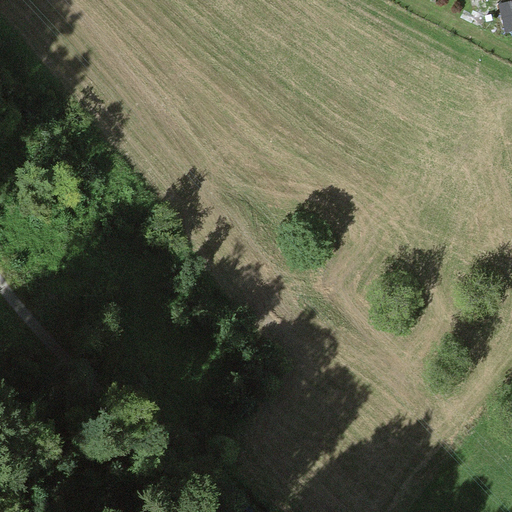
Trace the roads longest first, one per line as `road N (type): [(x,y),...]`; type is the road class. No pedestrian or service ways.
road 1 (track): [(242,511),(36,332),(0,280)]
road 2 (track): [(392,0),(511,62)]
